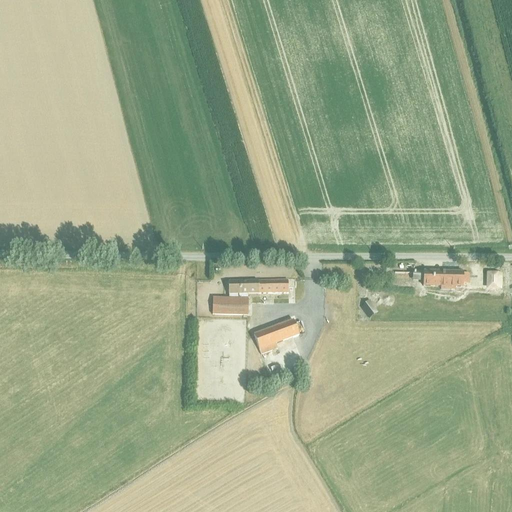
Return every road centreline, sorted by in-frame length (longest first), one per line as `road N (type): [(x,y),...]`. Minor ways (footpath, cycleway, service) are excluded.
road 1 (unclassified): [(0,256),(511,256)]
road 2 (track): [(225,0),(311,260)]
